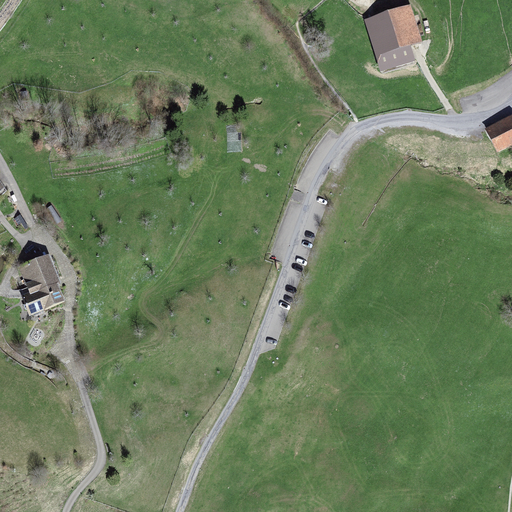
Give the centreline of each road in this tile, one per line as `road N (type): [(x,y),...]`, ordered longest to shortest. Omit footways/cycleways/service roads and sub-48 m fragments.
road 1 (unclassified): [(511,104),(481,122),(390,117),(347,135),(321,175),(252,358),(177,511)]
road 2 (track): [(457,121),(423,67),(405,5),(383,2),(370,12),(372,0)]
